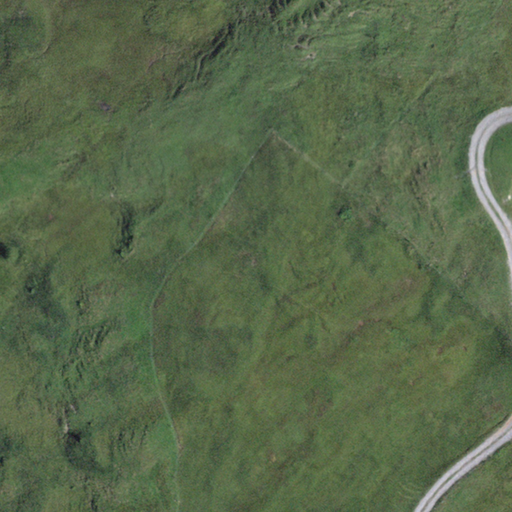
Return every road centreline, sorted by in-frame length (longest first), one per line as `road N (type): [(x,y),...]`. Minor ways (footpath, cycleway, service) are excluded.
road 1 (track): [(511,116),(493,121),(476,156),(511,234)]
road 2 (track): [(511,425),(420,511)]
